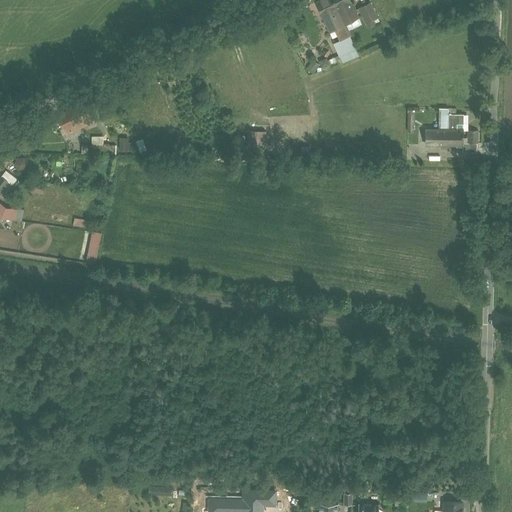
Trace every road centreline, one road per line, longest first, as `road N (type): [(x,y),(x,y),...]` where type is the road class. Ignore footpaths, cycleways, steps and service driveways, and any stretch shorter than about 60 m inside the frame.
road 1 (residential): [(500,0),(484,511)]
road 2 (residential): [(248,0),(0,122)]
